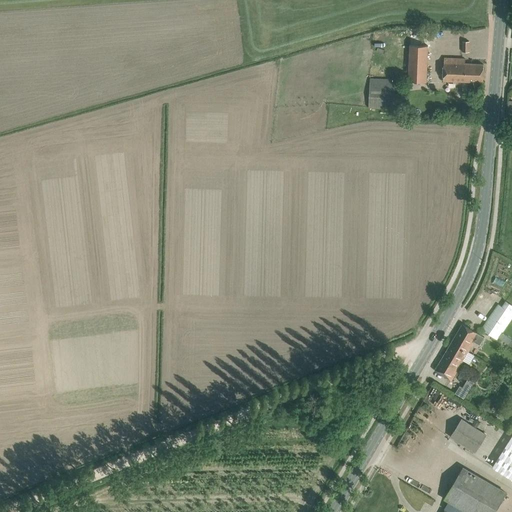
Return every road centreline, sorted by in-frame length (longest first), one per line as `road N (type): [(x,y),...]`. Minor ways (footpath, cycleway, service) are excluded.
road 1 (tertiary): [(333,511),(475,257),(502,0)]
road 2 (track): [(9,511),(401,350),(423,356)]
